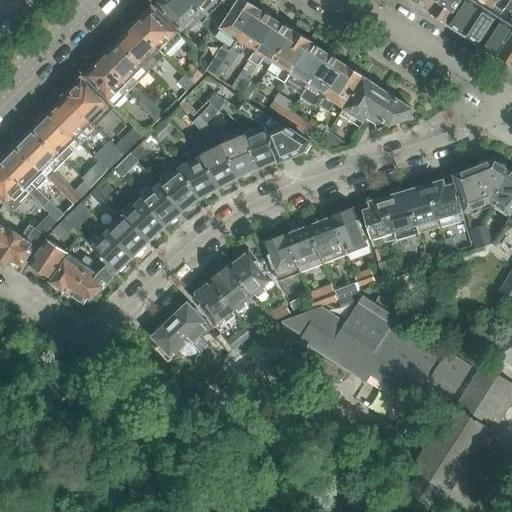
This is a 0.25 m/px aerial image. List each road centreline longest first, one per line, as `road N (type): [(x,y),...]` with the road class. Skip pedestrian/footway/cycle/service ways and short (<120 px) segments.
road 1 (residential): [(511,108),(218,223),(102,334),(83,340),(0,292)]
road 2 (residential): [(342,0),(511,101)]
road 3 (tertiary): [(93,0),(0,92)]
